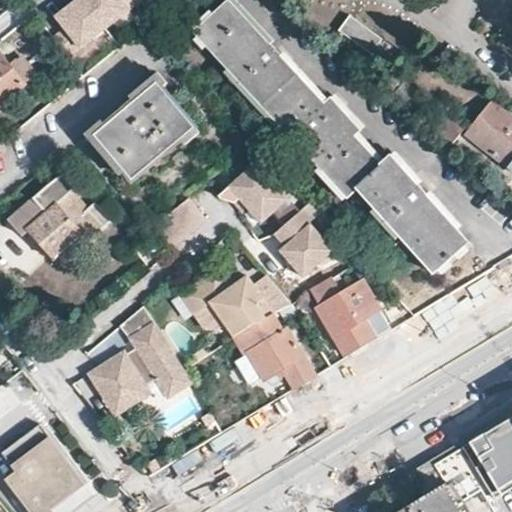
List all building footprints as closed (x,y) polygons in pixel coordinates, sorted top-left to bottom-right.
[(0,0),(0,9),(2,9),(12,0),(0,0)] [(107,30),(82,0),(80,0),(57,19),(67,31),(55,40),(70,60),(107,30)] [(82,0),(107,30),(143,1),(142,0),(82,0)] [(187,9),(168,26),(183,41),(195,31),(237,77),(232,81),(238,87),(242,82),(345,195),(356,186),(384,217),(379,222),(386,229),(391,224),(433,273),(468,241),(426,195),(428,194),(418,182),(416,184),(390,154),(381,164),(354,134),(360,129),(332,97),(329,100),(319,90),(314,94),(280,57),(283,55),(271,44),(269,46),(228,1),(201,25),(187,9)] [(350,14),(338,30),(375,57),(380,47),(377,45),(382,38),(350,14)] [(0,54),(0,101),(24,82),(22,80),(30,74),(17,59),(9,65),(0,54)] [(158,82),(94,135),(132,180),(196,126),(158,82)] [(404,82),(393,95),(414,112),(425,98),(404,82)] [(468,134),(511,169),(511,117),(493,102),(468,134)] [(441,110),(428,126),(452,145),(465,129),(462,127),(474,113),(466,107),(455,121),(441,110)] [(290,201),(257,163),(219,196),(223,199),(234,205),(240,200),(248,209),(262,225),(290,201)] [(77,186),(65,172),(51,183),(9,219),(23,235),(29,230),(54,259),(83,234),(88,239),(110,220),(95,203),(87,209),(71,190),(77,186)] [(206,221),(188,199),(149,229),(168,252),(206,221)] [(248,209),(240,200),(234,205),(242,215),(248,209)] [(311,225),(300,212),(273,235),(284,248),(287,252),(283,256),(303,280),(319,265),(322,269),(339,259),(311,225)] [(287,252),(284,248),(279,252),(283,256),(287,252)] [(223,266),(185,292),(199,313),(210,306),(224,327),(230,323),(239,335),(274,314),(295,301),(271,273),(254,284),(248,276),(241,281),(236,284),(231,277),(223,266)] [(3,270),(0,271),(0,290),(2,293),(14,284),(3,270)] [(241,281),(236,273),(231,277),(236,284),(241,281)] [(341,292),(333,278),(312,291),(320,304),(315,307),(346,355),(376,337),(366,321),(382,311),(363,278),(341,292)] [(199,313),(185,292),(179,297),(193,317),(199,313)] [(188,367),(147,302),(123,322),(132,334),(139,344),(141,348),(132,354),(130,350),(128,347),(97,367),(104,378),(99,381),(115,407),(151,384),(150,382),(149,379),(158,373),(159,376),(168,389),(192,373),(188,367)] [(382,311),(366,321),(376,337),(391,327),(382,311)] [(316,376),(286,327),(284,329),(274,314),(232,340),(241,355),(246,352),(265,380),(283,369),(294,388),(316,376)] [(239,335),(230,323),(224,327),(233,339),(239,335)] [(141,348),(139,344),(130,350),(132,354),(141,348)] [(104,378),(97,367),(92,371),(99,381),(104,378)] [(158,373),(149,379),(150,382),(159,376),(158,373)] [(192,373),(168,389),(172,395),(196,379),(192,373)] [(155,390),(151,384),(115,407),(119,413),(155,390)] [(511,487),(511,417),(487,432),(487,431),(472,440),(472,441),(436,463),(448,483),(426,496),(399,511),(497,511),(491,500),(511,487)] [(87,482),(40,423),(2,452),(17,470),(6,478),(32,511),(55,511),(52,507),(74,489),(75,491),(87,482)] [(469,436),(411,472),(414,477),(436,463),(472,441),(472,440),(469,436)] [(448,483),(436,463),(414,477),(426,496),(448,483)]
